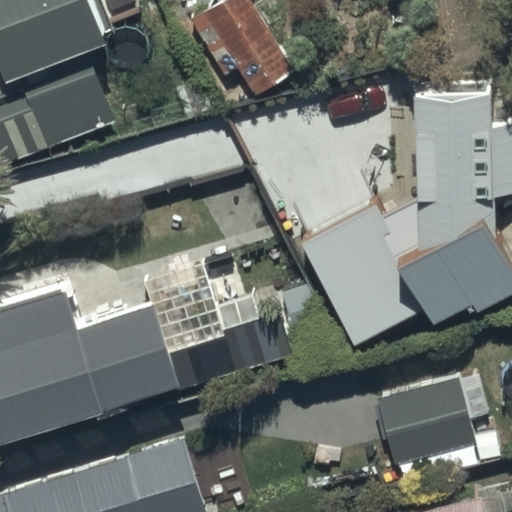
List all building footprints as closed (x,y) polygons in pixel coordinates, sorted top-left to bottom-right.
[(0,0),(0,78),(12,74),(7,63),(113,21),(104,0),(0,0)] [(19,82),(0,88),(0,152),(112,112),(87,42),(14,68),(19,82)] [(499,87),(420,92),(427,201),(394,216),(382,204),(310,243),(360,336),(431,298),(442,319),(478,300),(484,310),(511,295),(511,254),(503,239),(500,193),(511,192),(511,124),(501,125),(499,87)] [(66,273),(0,293),(0,424),(171,372),(175,384),(292,348),(278,303),(222,320),(200,248),(141,267),(148,289),(78,310),(66,273)] [(342,352),(339,341),(311,279),(283,286),(288,305),(286,306),(300,363),(342,352)] [(478,368),(376,391),(394,473),(478,454),(468,412),(487,408),(478,368)] [(0,511),(197,511),(208,509),(184,428),(0,482),(0,511)] [(383,511),(485,511),(480,489),(383,511)]
